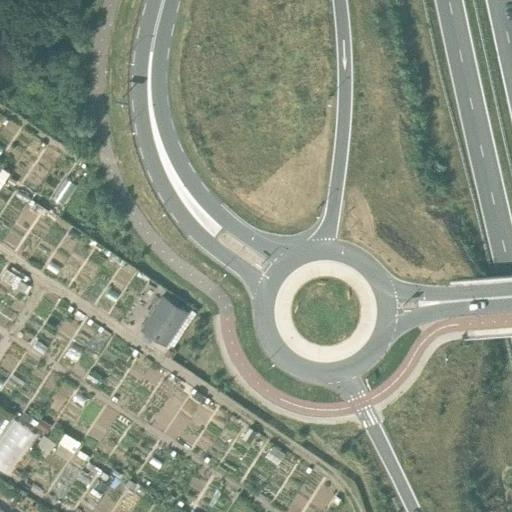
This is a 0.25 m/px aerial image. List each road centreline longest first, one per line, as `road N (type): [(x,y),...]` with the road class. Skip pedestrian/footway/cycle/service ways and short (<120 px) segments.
road 1 (trunk): [(448,0),(511,281)]
road 2 (trunk): [(339,0),(343,136),(322,251)]
road 3 (tertiary): [(197,213),(165,168),(150,122),(148,67),(163,0)]
road 4 (trunk): [(338,371),(412,511)]
road 5 (secondary): [(267,292),(265,328),(285,359),(301,369),(338,371)]
